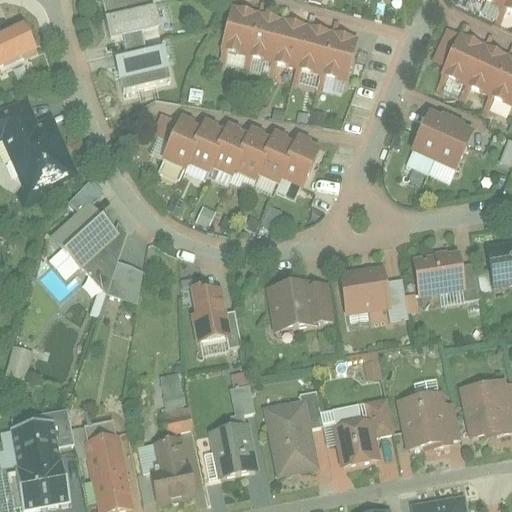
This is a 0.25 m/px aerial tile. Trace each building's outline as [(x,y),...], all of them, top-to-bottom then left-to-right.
[(96,0),(107,46),(121,43),(126,66),(115,68),(122,98),(169,88),(161,54),(149,0),(96,0)] [(511,0),(478,0),(477,2),(511,16),(511,0)] [(230,14),(219,54),(348,86),(358,46),(230,14)] [(23,28),(0,38),(0,76),(37,60),(23,28)] [(511,63),(458,39),(439,81),(510,112),(511,108),(511,63)] [(425,118),(409,157),(457,177),(473,138),(425,118)] [(179,121),(160,166),(184,176),(187,170),(208,179),(210,174),(231,183),(233,179),(254,188),(255,183),(277,192),(279,188),(302,198),(322,151),(296,140),(294,146),(273,137),(270,144),(249,135),(247,140),(225,130),(223,134),(203,125),(201,130),(179,121)] [(51,132),(0,152),(8,172),(20,202),(70,182),(51,132)] [(116,243),(88,210),(50,243),(79,275),(116,243)] [(511,290),(511,248),(487,252),(493,293),(511,290)] [(464,298),(459,258),(412,264),(417,304),(464,298)] [(390,316),(382,273),(338,281),(347,324),(390,316)] [(313,286),(267,293),(274,341),(321,333),(313,286)] [(139,292),(121,291),(119,317),(138,317),(139,292)] [(228,344),(219,295),(186,301),(195,350),(228,344)] [(12,350),(5,379),(25,384),(32,355),(12,350)] [(365,383),(381,382),(380,356),(348,358),(348,367),(365,366),(365,383)] [(161,379),(163,412),(184,411),(181,377),(161,379)] [(495,387),(459,395),(469,445),(505,438),(495,387)] [(244,419),(254,417),(250,390),(230,392),(235,429),(245,427),(244,419)] [(431,400),(397,407),(407,456),(441,449),(431,400)] [(262,416),(277,487),(323,477),(308,406),(262,416)] [(370,426),(332,433),(341,477),(380,470),(374,438),(389,435),(384,407),(367,410),(370,426)] [(193,433),(189,411),(160,416),(164,438),(193,433)] [(34,433),(12,436),(25,511),(52,511),(72,509),(61,449),(75,447),(70,414),(32,421),(34,433)] [(246,430),(208,439),(219,485),(256,476),(246,430)] [(84,450),(97,511),(131,511),(116,443),(84,450)] [(160,479),(148,482),(155,511),(198,502),(191,473),(183,475),(176,445),(154,451),(160,479)] [(466,511),(465,501),(412,511),(466,511)]
